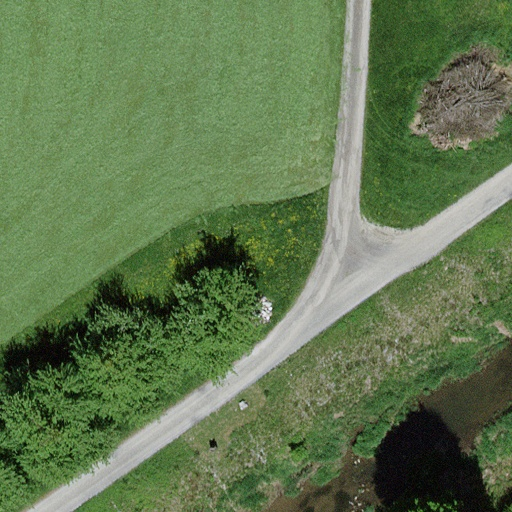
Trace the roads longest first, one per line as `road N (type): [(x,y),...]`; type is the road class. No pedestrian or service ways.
road 1 (track): [(35,511),(511,177)]
road 2 (track): [(357,0),(340,298)]
